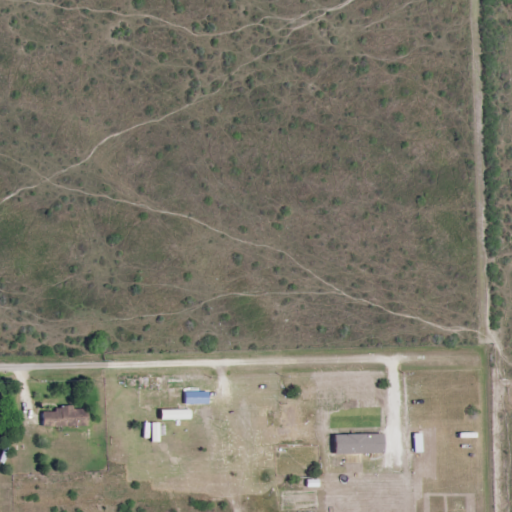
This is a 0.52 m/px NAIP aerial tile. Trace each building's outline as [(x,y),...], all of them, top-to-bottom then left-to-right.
[(184,393),(184,406),(207,405),(207,392),(184,393)] [(42,428),(86,427),(86,409),(41,410),(42,428)] [(159,411),(160,421),(189,420),(189,410),(159,411)] [(158,443),(159,424),(151,424),(150,443),(158,443)] [(382,435),(333,436),(333,455),(382,454),(382,435)]
